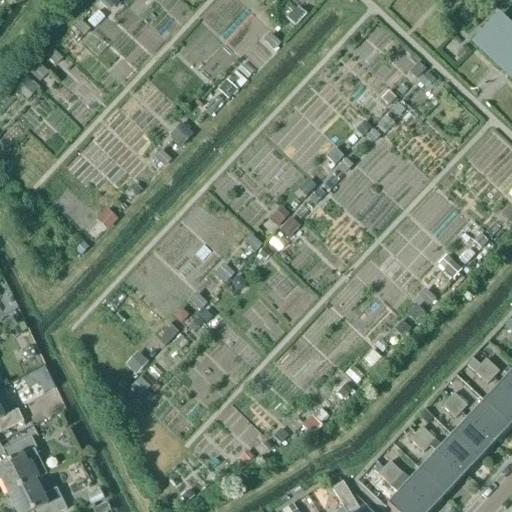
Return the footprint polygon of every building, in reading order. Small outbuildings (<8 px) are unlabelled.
[(511,29),(499,17),(474,43),(511,78),(511,29)] [(152,340),(163,349),(170,341),(180,350),(189,340),(169,322),(152,340)] [(21,332),(19,328),(16,330),(11,332),(14,340),(20,338),(23,337),(21,332)] [(493,380),(480,368),(472,359),(466,366),(474,374),(487,386),(493,380)] [(480,368),(493,380),(499,374),(486,362),(480,368)] [(511,398),(511,374),(500,387),(511,398)] [(510,428),(511,425),(511,398),(500,387),(484,404),(510,428)] [(448,402),(461,414),(467,408),(454,396),(448,402)] [(455,421),(461,414),(448,402),(442,408),(455,421)] [(494,445),(510,428),(484,404),(468,421),(494,445)] [(0,410),(0,434),(23,423),(18,411),(4,418),(0,410)] [(478,462),(494,445),(468,421),(452,438),(478,462)] [(416,436),(408,428),(401,434),(430,462),(420,472),(446,496),(462,479),(416,436)] [(478,462),(452,438),(442,449),(435,442),(422,430),(416,436),(462,479),(478,462)] [(8,464),(0,467),(0,479),(8,495),(35,482),(47,476),(34,452),(37,450),(31,439),(2,453),(8,464)] [(430,511),(446,496),(420,472),(410,483),(403,476),(390,464),(382,456),(375,463),(379,466),(428,511),(430,511)] [(393,511),(428,511),(379,466),(374,472),(398,496),(388,507),(393,511)] [(35,482),(8,495),(16,511),(64,511),(67,511),(61,499),(47,506),(35,482)] [(350,511),(357,508),(343,484),(332,490),(343,508),(337,511),(350,511)] [(90,507),(104,501),(100,491),(85,497),(90,507)]
